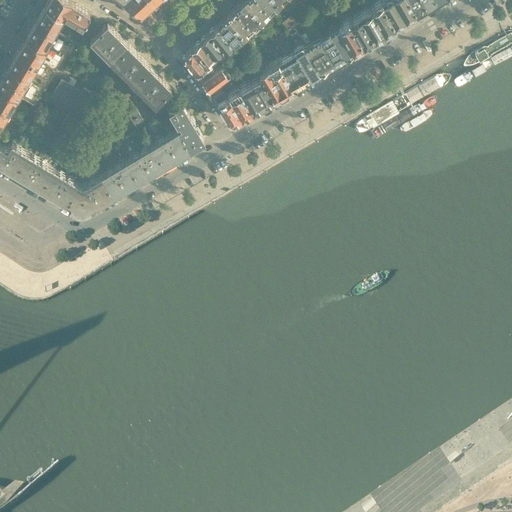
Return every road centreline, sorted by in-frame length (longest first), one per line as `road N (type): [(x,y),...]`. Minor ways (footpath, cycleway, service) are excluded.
road 1 (residential): [(231,144),(471,0)]
road 2 (residential): [(86,229),(231,144)]
